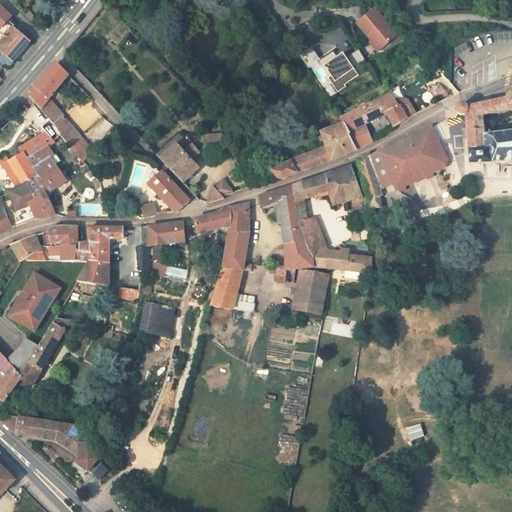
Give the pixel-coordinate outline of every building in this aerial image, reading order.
[(0,11),(0,19),(8,27),(0,37),(0,47),(19,63),(36,44),(11,24),(16,19),(3,5),(1,7),(2,9),(0,11)] [(385,48),(402,33),(382,11),(365,26),(385,48)] [(375,64),(368,52),(355,61),(354,59),(348,63),(346,60),(342,55),(329,64),(340,79),(337,81),(336,81),(347,96),(355,89),(354,88),(368,78),(363,72),(375,64)] [(183,62),(175,54),(171,58),(180,67),(183,62)] [(340,79),(329,64),(326,65),(337,81),(340,79)] [(70,121),(72,120),(56,101),(76,79),(63,65),(35,97),(55,120),(62,129),(70,121)] [(370,126),(392,114),(399,127),(412,118),(405,105),(403,106),(399,100),(395,93),(348,117),(357,134),(356,135),(364,150),(375,143),(378,141),(370,126)] [(511,93),(511,94),(511,99),(474,111),(471,108),(469,108),(467,108),(466,110),(465,112),(465,114),(467,115),(468,116),(471,117),(473,132),(468,133),(470,156),(473,156),(474,168),(502,166),(504,175),(509,175),(509,172),(511,171),(511,170),(511,93)] [(412,118),(421,113),(412,99),(403,100),(402,98),(399,100),(403,106),(405,105),(412,118)] [(357,134),(348,117),(342,106),(340,103),(330,109),(338,123),(340,128),(327,136),(334,150),(299,164),(279,174),(284,178),(285,182),(290,183),(300,179),(356,154),(364,150),(356,135),(357,134)] [(62,129),(55,120),(47,127),(52,133),(25,149),(30,157),(44,180),(46,178),(42,172),(61,160),(63,158),(56,147),(61,144),(59,142),(66,135),(62,129)] [(66,135),(78,148),(87,140),(70,121),(62,129),(66,135)] [(453,161),(437,130),(408,144),(383,157),(398,189),(402,195),(449,172),(453,161)] [(191,142),(186,135),(164,157),(191,185),(205,171),(194,160),(202,154),(191,142)] [(218,146),(227,145),(226,138),(217,138),(218,146)] [(87,140),(78,148),(91,164),(100,157),(87,140)] [(12,157),(16,165),(30,157),(25,149),(12,157)] [(5,161),(19,185),(26,181),(16,165),(12,157),(5,161)] [(44,180),(30,157),(16,165),(26,181),(29,187),(43,180),(44,180)] [(388,194),(398,189),(383,157),(375,161),(388,194)] [(369,182),(371,188),(377,209),(377,212),(387,210),(385,196),(389,196),(388,194),(375,161),(374,158),(363,163),(364,167),(369,182)] [(53,197),(76,182),(61,160),(42,172),(46,178),(44,180),(43,180),(53,197)] [(368,201),(363,185),(369,182),(364,167),(313,186),(313,189),(304,192),(302,190),(286,196),(266,203),(267,206),(270,213),(280,210),(290,206),(291,203),(299,200),(305,240),(315,253),(318,254),(319,270),(338,273),(377,277),(377,273),(378,263),(358,261),(357,255),(355,255),(342,254),(341,257),(330,256),(330,254),(334,253),(321,224),(314,226),(309,206),(324,200),(326,203),(335,200),(339,211),(341,211),(342,213),(345,212),(344,209),(368,202),(368,201)] [(180,205),(187,213),(197,203),(169,175),(156,187),(177,207),(180,205)] [(30,188),(19,197),(25,213),(38,207),(53,197),(43,180),(29,187),(30,188)] [(212,201),(228,198),(228,196),(238,193),(228,181),(221,185),(213,193),(212,201)] [(13,217),(4,196),(0,197),(0,240),(12,234),(8,224),(6,220),(13,217)] [(38,207),(45,221),(58,220),(65,217),(53,197),(38,207)] [(285,226),(288,226),(290,250),(289,273),(283,272),(282,280),(290,280),(290,275),(319,270),(318,254),(315,253),(305,240),(299,200),(291,203),(290,206),(280,210),(280,214),(283,213),(285,226)] [(142,210),(145,220),(159,216),(156,206),(142,210)] [(38,207),(25,213),(30,224),(34,224),(45,221),(38,207)] [(256,237),(251,236),(254,211),(250,209),(237,213),(236,235),(232,267),(225,291),(220,309),(241,314),(250,274),(258,275),(260,268),(252,266),(256,237)] [(378,263),(377,212),(377,209),(353,215),(355,255),(357,255),(358,261),(378,263)] [(226,233),(236,235),(237,213),(223,217),(223,219),(201,225),(201,227),(205,238),(226,233)] [(20,229),(13,217),(6,220),(8,224),(12,234),(16,231),(20,229)] [(189,227),(158,231),(158,250),(168,248),(191,244),(190,228),(190,227),(189,227)] [(71,246),(69,247),(69,248),(82,248),(82,232),(60,231),(54,234),(59,246),(71,243),(71,246)] [(82,266),(96,267),(85,286),(120,291),(120,288),(117,287),(115,251),(114,243),(125,242),(130,242),(130,235),(129,231),(95,232),(95,248),(87,248),(85,256),(82,256),(82,266)] [(143,235),(143,276),(150,277),(158,279),(158,266),(158,250),(158,231),(144,233),(143,235)] [(42,240),(23,248),(22,248),(20,249),(30,264),(50,255),(42,240)] [(82,256),(82,248),(69,248),(69,257),(71,257),(71,266),(82,266),(82,256)] [(167,268),(168,248),(158,250),(158,266),(167,268)] [(56,265),(50,255),(30,264),(56,265)] [(158,266),(158,279),(171,281),(172,271),(173,269),(167,268),(158,266)] [(172,271),(171,281),(192,285),(194,275),(172,271)] [(303,317),(330,322),(338,277),(311,273),(303,317)] [(41,288),(47,279),(42,276),(37,285),(41,288)] [(47,279),(41,288),(37,285),(23,309),(28,311),(23,320),(44,333),(68,292),(47,279)] [(122,298),(142,301),(143,291),(122,288),(122,298)] [(175,308),(145,303),(140,330),(170,335),(175,308)] [(28,311),(23,309),(18,318),(23,320),(28,311)] [(301,328),(306,328),(308,327),(308,325),(308,322),(305,320),(303,320),(303,317),(287,315),(286,322),(285,326),(301,329),(301,328)] [(42,386),(78,325),(64,321),(55,336),(48,348),(32,375),(27,383),(38,389),(42,386)] [(114,327),(112,333),(120,335),(122,328),(114,327)] [(32,375),(48,348),(36,341),(30,350),(18,362),(32,375)] [(27,383),(32,375),(18,362),(1,346),(0,348),(0,361),(16,376),(2,395),(13,404),(27,383)] [(63,442),(85,457),(81,463),(92,472),(102,461),(92,440),(79,428),(25,419),(22,436),(63,442)] [(421,422),(406,427),(410,439),(424,435),(421,422)] [(0,491),(5,497),(21,483),(0,462),(0,491)]
